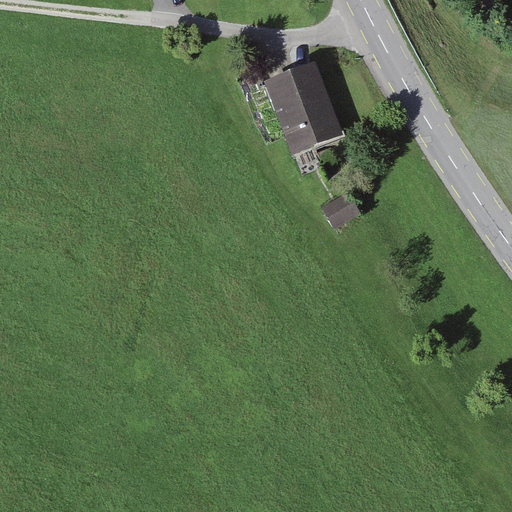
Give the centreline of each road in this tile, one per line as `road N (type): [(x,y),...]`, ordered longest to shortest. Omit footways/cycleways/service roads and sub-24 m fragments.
road 1 (track): [(0,3),(281,39),(332,33),(368,17)]
road 2 (secondary): [(360,0),(435,132),(511,243)]
